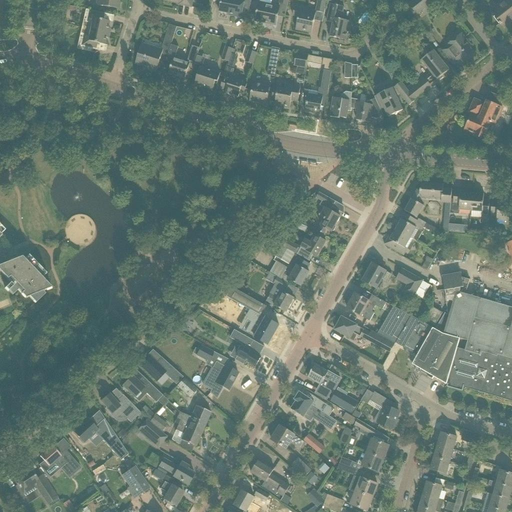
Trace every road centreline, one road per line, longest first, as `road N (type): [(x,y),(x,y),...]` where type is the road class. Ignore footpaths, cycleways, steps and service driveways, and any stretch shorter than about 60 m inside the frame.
road 1 (residential): [(137,9),(350,54),(399,0)]
road 2 (tertiary): [(390,155),(283,142),(111,87)]
road 3 (tertiary): [(205,511),(306,335)]
road 4 (residential): [(135,339),(0,452)]
road 5 (residential): [(252,237),(314,182),(375,216)]
road 6 (residential): [(390,155),(504,58)]
road 7 (unclassified): [(432,408),(306,335)]
road 8 (tertiary): [(306,335),(375,216)]
road 9 (tertiary): [(511,166),(390,155)]
